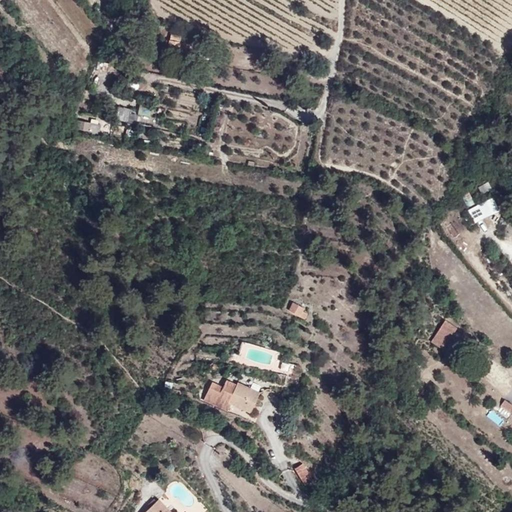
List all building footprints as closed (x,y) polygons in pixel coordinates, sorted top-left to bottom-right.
[(171,37),(170,42),(180,45),(182,39),(171,37)] [(176,60),(180,45),(170,42),(167,41),(165,49),(168,50),(166,58),(176,60)] [(139,106),(137,114),(151,116),(152,108),(139,106)] [(119,107),(118,118),(130,119),(131,108),(119,107)] [(494,196),(468,208),(474,221),(500,210),(494,196)] [(306,313),(308,307),(294,301),(290,310),(308,319),(310,314),(306,313)] [(457,330),(444,321),(430,343),(443,351),(457,330)] [(286,378),(287,372),(275,369),(274,376),(286,378)] [(252,411),(262,390),(239,379),(237,381),(226,376),(223,383),(213,379),(204,398),(232,411),(236,404),(252,411)] [(511,405),(506,401),(502,407),(511,414),(511,405)] [(500,406),(497,410),(506,418),(509,414),(500,406)] [(501,426),(506,418),(490,409),(486,417),(501,426)] [(313,478),(302,460),(293,467),(304,484),(313,478)] [(163,511),(167,509),(159,501),(148,511),(163,511)]
